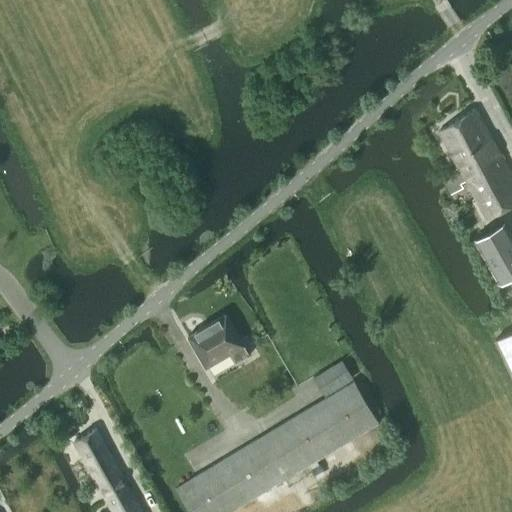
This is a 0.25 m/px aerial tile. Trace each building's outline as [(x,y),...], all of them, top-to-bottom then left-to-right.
[(511,203),(511,178),(474,110),(439,132),(458,167),(441,176),(451,195),(462,188),(460,184),(465,181),(487,219),(511,203)] [(499,283),(511,275),(511,238),(503,223),(474,239),(499,283)] [(249,356),(243,346),(244,346),(225,315),(188,337),(206,367),(229,354),(235,364),(249,356)] [(494,340),(511,378),(511,331),(511,332),(494,340)] [(324,397),(352,380),(348,372),(341,362),(313,378),(324,397)] [(189,511),(229,511),(378,423),(353,381),(176,489),(189,511)] [(142,511),(95,431),(74,443),(111,511),(142,511)]
